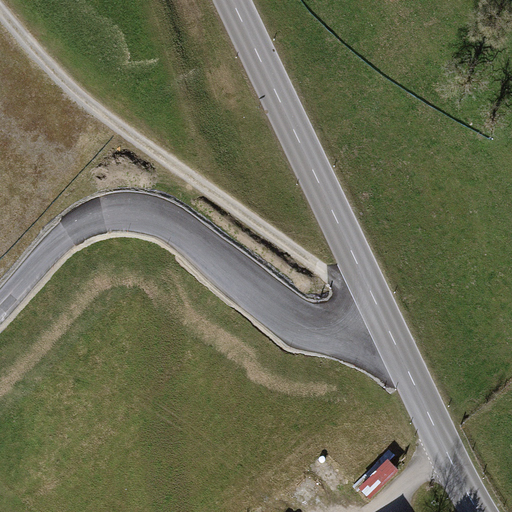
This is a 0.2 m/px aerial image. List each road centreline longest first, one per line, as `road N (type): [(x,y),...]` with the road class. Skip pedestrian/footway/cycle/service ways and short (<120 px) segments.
road 1 (tertiary): [(476,511),(233,0)]
road 2 (track): [(11,0),(121,125),(186,181),(374,305)]
